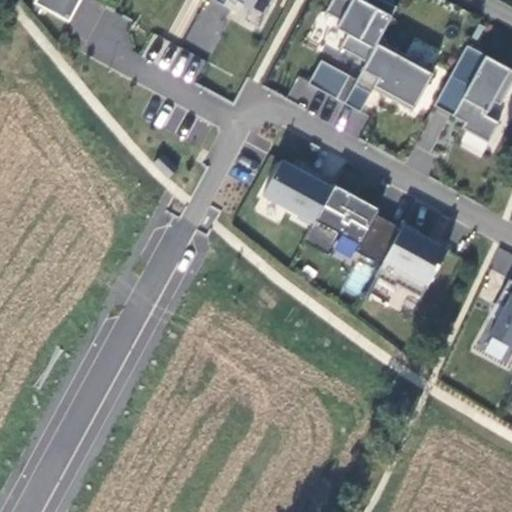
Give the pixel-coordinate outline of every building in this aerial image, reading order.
[(65,31),(82,0),(46,0),(38,17),(65,31)] [(210,0),(224,7),(227,0),(232,0),(251,10),(256,0),(210,0)] [(347,35),(340,49),(366,63),(378,42),(396,8),(381,0),(351,0),(351,1),(350,0),(332,0),(325,14),(340,22),(336,29),(347,35)] [(356,81),(344,105),(360,114),(372,91),(374,87),(387,94),(385,98),(412,112),(434,72),(378,42),(366,63),(356,81)] [(511,70),(466,46),(433,106),(453,117),(455,114),(466,120),(462,129),(488,143),(499,123),(485,116),(493,102),(500,106),(511,82),(511,70)] [(356,81),(320,61),(307,85),(344,105),(356,81)] [(372,91),(385,98),(387,94),(374,87),(372,91)] [(164,154),(154,163),(169,179),(179,170),(164,154)] [(284,157),(265,192),(301,212),(299,215),(313,223),(334,184),(321,177),(323,173),(306,164),(304,167),(284,157)] [(313,223),(305,238),(330,251),(341,230),(361,241),(357,248),(383,262),(403,224),(379,211),(382,205),(336,180),(334,184),(313,223)] [(383,262),(377,273),(397,283),(399,280),(423,294),(449,246),(421,230),(422,227),(406,219),(403,224),(383,262)] [(511,281),(509,280),(496,303),(504,307),(489,334),(511,347),(511,345),(511,281)]
